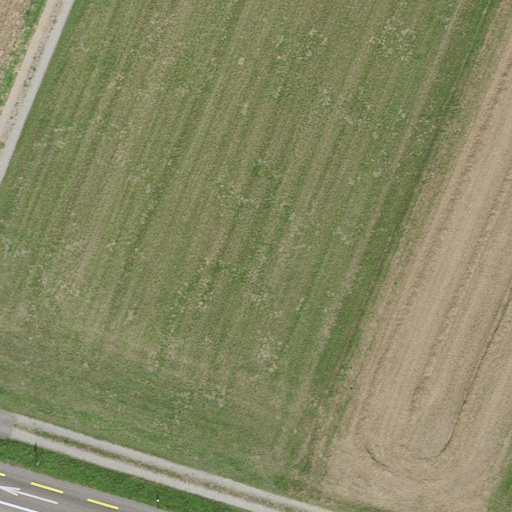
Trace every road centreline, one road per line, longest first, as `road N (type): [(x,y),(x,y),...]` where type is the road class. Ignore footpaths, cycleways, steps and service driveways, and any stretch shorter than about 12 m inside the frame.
road 1 (track): [(297,511),(0,426)]
road 2 (track): [(62,0),(0,154)]
